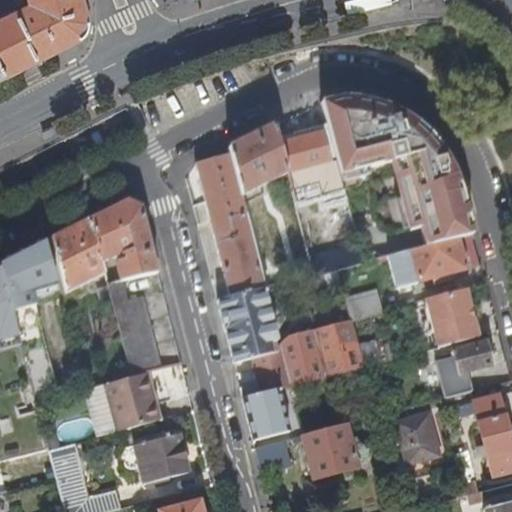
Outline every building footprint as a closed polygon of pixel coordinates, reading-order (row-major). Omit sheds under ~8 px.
[(0,66),(3,72),(28,60),(49,49),(79,34),(85,20),(80,0),(35,0),(33,3),(32,3),(31,7),(17,14),(10,11),(0,16),(0,66)] [(322,104),(328,130),(338,164),(341,177),(393,163),(411,231),(427,227),(458,219),(469,216),(462,188),(459,179),(452,165),(443,150),(439,145),(431,136),(419,124),(402,114),(397,115),(396,110),(377,103),(372,102),(360,99),(344,98),(326,103),(322,104)] [(287,120),(275,126),(288,172),(293,191),(306,187),(302,170),(332,162),(324,131),(328,130),(322,104),(310,109),(317,133),(293,140),(287,120)] [(230,149),(231,156),(241,196),(288,172),(275,126),(254,136),(230,149)] [(215,237),(230,298),(265,289),(266,289),(263,280),(241,196),(231,156),(209,163),(197,166),(215,237)] [(123,282),(159,273),(142,206),(128,200),(91,219),(102,260),(123,256),(124,260),(119,261),(118,269),(122,281),(123,282)] [(102,260),(91,219),(72,228),(52,238),(67,292),(100,274),(101,279),(107,278),(102,260)] [(463,238),(458,219),(427,227),(432,246),(460,238),(463,238)] [(432,246),(411,251),(415,265),(408,266),(410,273),(416,271),(419,281),(434,278),(435,283),(451,279),(450,274),(468,269),(460,238),(432,246)] [(56,286),(44,242),(25,252),(0,264),(0,270),(18,338),(29,376),(36,402),(48,399),(60,396),(32,293),(56,286)] [(339,270),(364,264),(359,245),(310,258),(311,260),(315,276),(339,270)] [(298,263),(302,280),(315,276),(311,260),(298,263)] [(0,337),(18,338),(0,270),(0,337)] [(125,290),(123,282),(122,281),(109,284),(111,293),(125,290)] [(253,360),(262,395),(280,390),(340,375),(364,368),(352,321),(289,338),(274,353),(271,343),(278,341),(265,289),(230,298),(218,301),(220,309),(225,331),(226,331),(227,331),(228,335),(235,364),(253,360)] [(427,299),(439,349),(480,338),(468,289),(427,299)] [(128,302),(125,290),(111,293),(134,377),(144,374),(148,373),(162,369),(144,298),(128,302)] [(346,298),(348,305),(379,297),(377,290),(346,298)] [(348,305),(352,319),(383,311),(379,297),(348,305)] [(486,343),(489,353),(494,352),(492,342),(486,343)] [(445,399),(472,391),(467,372),(492,366),(489,353),(486,343),(453,351),(455,357),(435,362),(445,399)] [(162,421),(148,373),(144,374),(134,377),(107,384),(119,433),(162,421)] [(100,438),(119,433),(107,384),(87,389),(100,438)] [(262,395),(243,400),(250,423),(254,441),(291,431),(280,390),(262,395)] [(511,472),(511,439),(501,396),(474,403),(493,478),(511,472)] [(39,411),(40,418),(52,414),(48,399),(36,402),(39,411)] [(440,456),(430,417),(400,424),(410,464),(440,456)] [(347,425),(303,436),(315,480),(358,468),(347,425)] [(113,511),(122,510),(118,496),(94,502),(78,444),(63,448),(59,431),(45,435),(62,499),(64,511),(113,511)] [(152,483),(191,473),(181,434),(142,444),(147,466),(141,467),(142,473),(149,471),(152,483)] [(256,448),(261,468),(291,460),(286,441),(256,448)] [(464,497),(478,493),(476,482),(461,486),(463,497),(464,497)] [(413,509),(426,506),(423,492),(410,496),(413,509)] [(486,500),(484,492),(478,493),(464,497),(466,505),(486,500)] [(205,511),(202,500),(158,511),(205,511)] [(511,511),(511,502),(484,510),(484,511),(511,511)]
